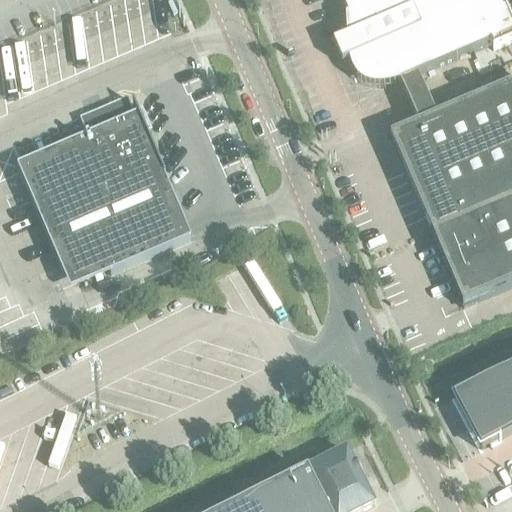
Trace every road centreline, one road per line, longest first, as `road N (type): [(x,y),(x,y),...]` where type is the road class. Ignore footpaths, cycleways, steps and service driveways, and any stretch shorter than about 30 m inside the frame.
road 1 (unclassified): [(23,511),(364,338)]
road 2 (unclassified): [(364,338),(220,0)]
road 3 (unclassified): [(448,511),(364,338)]
road 4 (unknown): [(235,227),(159,62)]
